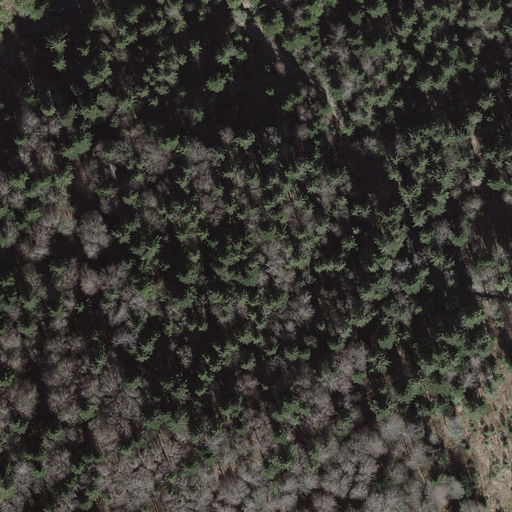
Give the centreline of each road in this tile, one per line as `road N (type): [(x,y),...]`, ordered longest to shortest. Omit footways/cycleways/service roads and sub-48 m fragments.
road 1 (track): [(511,295),(445,280),(424,256),(402,190),(359,164),(347,145),(329,93),(260,34),(215,18),(200,0)]
road 2 (track): [(299,73),(171,101),(149,115),(135,141),(86,145),(67,186),(44,205)]
road 3 (track): [(200,0),(315,12),(372,0)]
